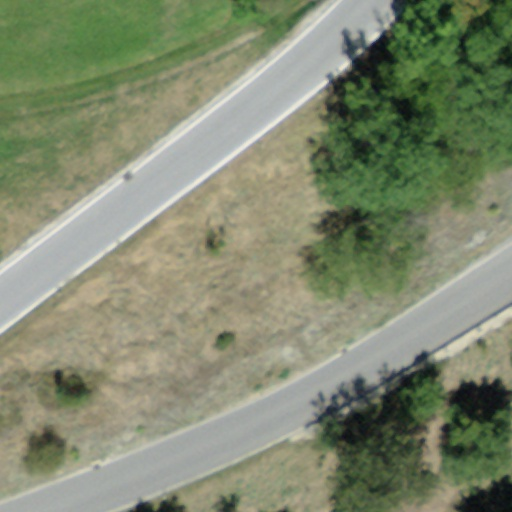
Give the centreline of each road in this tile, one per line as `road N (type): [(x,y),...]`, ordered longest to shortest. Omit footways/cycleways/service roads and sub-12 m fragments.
road 1 (tertiary): [(511,276),(241,432),(38,511)]
road 2 (tertiary): [(0,296),(301,67),(365,0)]
